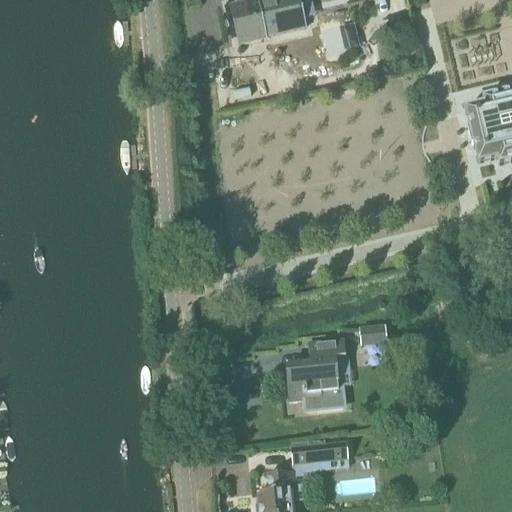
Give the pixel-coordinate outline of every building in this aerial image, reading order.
[(295,0),(263,0),(231,8),(241,46),(303,32),(295,0)] [(483,107),(464,112),(469,131),(467,131),(471,147),(473,147),(477,166),(497,161),(498,167),(511,163),(511,93),(482,101),(483,107)] [(384,328),(360,330),(362,347),(385,344),(384,328)] [(286,371),(289,405),(306,406),(307,411),(321,410),(320,396),(338,395),(335,362),(346,361),(344,345),(308,348),(309,369),(286,371)] [(326,447),(292,451),(293,459),(292,459),(293,469),(328,465),(326,447)] [(256,496),(257,511),(298,511),(298,504),(317,502),(316,491),(305,492),(303,476),(321,474),(320,466),(293,469),(294,475),(267,478),(269,495),(256,496)]
